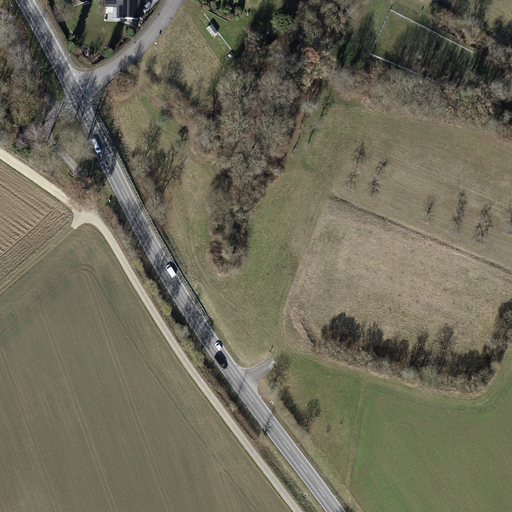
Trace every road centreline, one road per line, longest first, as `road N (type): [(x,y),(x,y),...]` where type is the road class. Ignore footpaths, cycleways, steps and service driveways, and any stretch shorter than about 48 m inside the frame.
road 1 (secondary): [(77,95),(159,259),(335,511)]
road 2 (track): [(51,116),(47,136),(84,177),(90,217),(297,511)]
road 3 (track): [(511,360),(486,394),(436,399),(287,355),(240,378)]
road 4 (track): [(0,150),(90,217),(0,295)]
road 5 (residential): [(179,0),(139,48),(77,95)]
